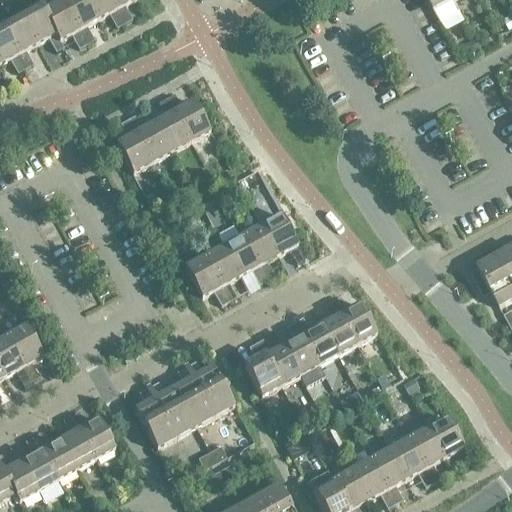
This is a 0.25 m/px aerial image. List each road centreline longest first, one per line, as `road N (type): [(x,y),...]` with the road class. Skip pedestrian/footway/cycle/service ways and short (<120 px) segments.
road 1 (residential): [(511,381),(404,248),(356,181),(351,161),(368,133),(511,55)]
road 2 (residential): [(161,496),(82,342)]
